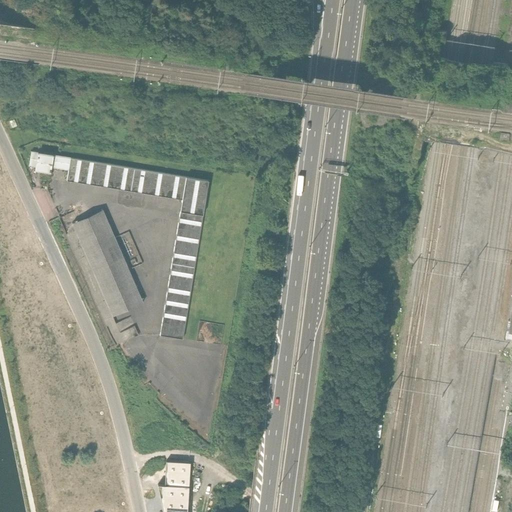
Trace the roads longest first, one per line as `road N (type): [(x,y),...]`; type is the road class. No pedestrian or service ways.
road 1 (motorway): [(284,511),(351,0)]
road 2 (motorway): [(326,59),(264,511)]
road 3 (unclassified): [(137,511),(92,339),(0,133)]
